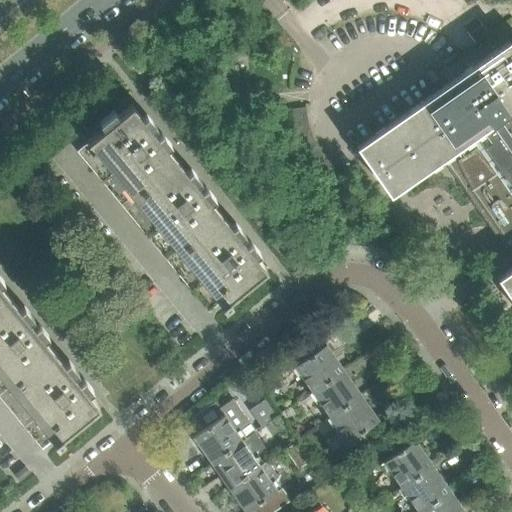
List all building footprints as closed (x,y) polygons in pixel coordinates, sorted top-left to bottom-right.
[(511,117),(511,118),(509,113),(511,110),(511,46),(508,41),(356,147),(390,196),(457,149),(463,157),(457,161),(464,176),(465,178),(459,182),(474,203),(500,241),(510,234),(511,236),(511,267),(497,278),(511,299),(511,117)] [(222,66),(225,99),(240,97),(237,64),(231,65),(225,66),(222,66)] [(171,162),(153,140),(158,137),(131,104),(117,116),(113,110),(99,122),(103,127),(87,141),(88,142),(77,151),(119,203),(171,162)] [(324,156),(318,147),(311,134),(308,123),(305,107),(288,110),(291,126),(296,141),(303,155),(311,167),(322,179),(335,188),(344,175),(344,174),(334,167),(324,156)] [(215,216),(198,194),(202,191),(175,159),(171,162),(119,203),(165,259),(215,216)] [(260,270),(242,248),(246,245),(220,213),(215,216),(165,259),(208,312),(220,302),(223,307),(230,301),(228,299),(265,268),(264,266),(260,270)] [(49,353),(31,331),(35,328),(9,296),(4,299),(3,298),(0,300),(0,394),(54,350),(53,350),(49,353)] [(343,369),(325,344),(317,332),(283,356),(292,368),(295,366),(312,391),(343,369)] [(93,407),(75,385),(80,382),(54,350),(0,394),(0,398),(41,449),(53,439),(56,444),(63,438),(61,436),(99,405),(97,403),(93,407)] [(360,394),(343,369),(312,391),(329,416),(360,394)] [(378,420),(360,394),(329,416),(347,442),(378,420)] [(224,415),(193,436),(210,462),(242,440),(236,431),(248,423),(232,400),(220,409),(224,415)] [(242,440),(210,462),(228,487),(259,465),(254,458),(266,449),(254,431),(242,440)] [(433,467),(414,439),(383,461),(402,488),(433,467)] [(259,465),(228,487),(245,511),(246,511),(277,490),(259,465)] [(14,475),(19,482),(30,473),(24,466),(14,475)] [(421,511),(451,492),(433,467),(402,488),(418,511),(421,511)] [(464,511),(451,492),(421,511),(464,511)]
